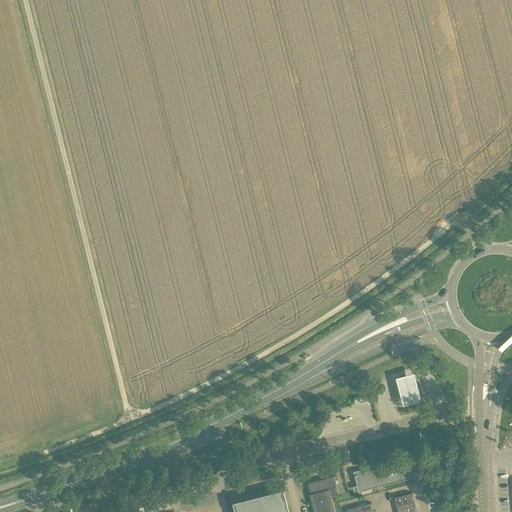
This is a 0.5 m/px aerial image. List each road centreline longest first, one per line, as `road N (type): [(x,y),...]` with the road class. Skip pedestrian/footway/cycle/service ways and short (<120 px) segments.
road 1 (unclassified): [(484,406),(236,463),(211,488),(146,502)]
road 2 (primary): [(0,505),(146,454),(261,398)]
road 3 (primary): [(450,292),(376,325),(261,398)]
road 4 (primary): [(261,398),(371,340),(454,312)]
